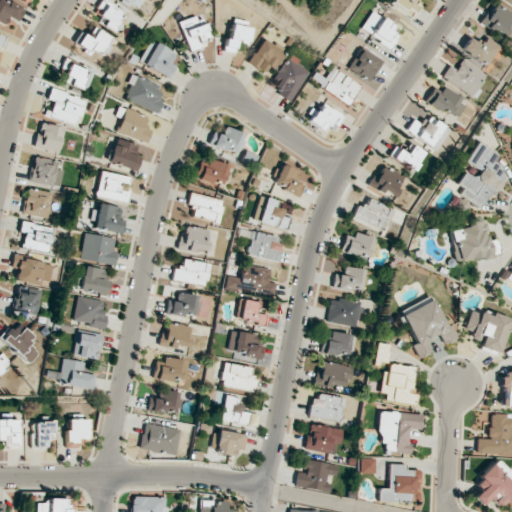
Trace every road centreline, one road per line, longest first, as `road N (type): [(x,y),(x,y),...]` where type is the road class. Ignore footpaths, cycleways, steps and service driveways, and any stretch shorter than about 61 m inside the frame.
road 1 (residential): [(342,171),(230,96),(216,92),(191,109),(156,207),(100,511)]
road 2 (residential): [(459,0),(330,191),(258,511)]
road 3 (residential): [(263,489),(191,478),(0,478)]
road 4 (residential): [(68,0),(20,91),(0,177)]
road 5 (residential): [(390,511),(263,489)]
road 6 (residential): [(445,511),(452,383)]
